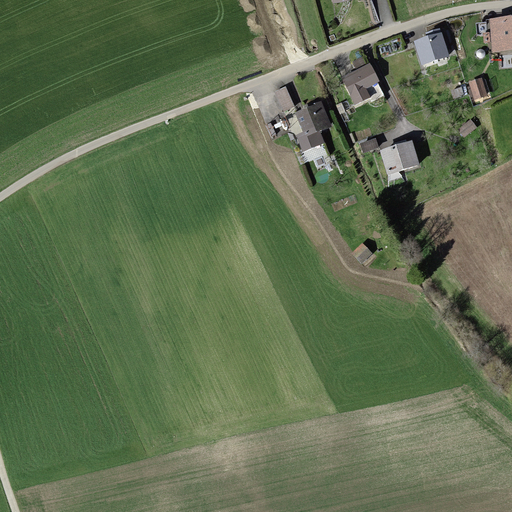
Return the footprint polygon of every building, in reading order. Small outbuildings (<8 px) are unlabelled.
[(439,34),(415,40),(422,65),(446,59),(439,34)] [(368,67),(342,79),(355,105),(365,100),(360,90),(375,83),(368,67)] [(287,88),(274,93),(283,114),(296,109),(287,88)] [(296,117),(304,134),(328,124),(320,106),(296,117)] [(471,121),(460,129),(467,138),(478,130),(471,121)] [(411,144),(382,151),(388,172),(416,164),(411,144)] [(361,246),(355,253),(364,261),(370,255),(361,246)]
